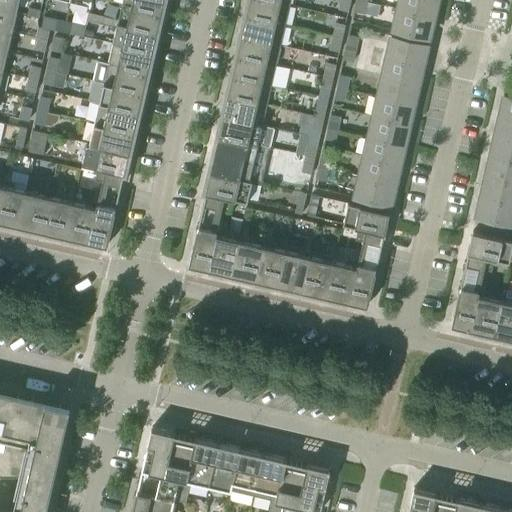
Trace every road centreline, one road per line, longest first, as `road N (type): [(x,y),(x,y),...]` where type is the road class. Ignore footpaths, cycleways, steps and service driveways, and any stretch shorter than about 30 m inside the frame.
road 1 (residential): [(405,342),(482,0)]
road 2 (residential): [(145,281),(208,0)]
road 3 (residential): [(405,342),(145,281)]
road 4 (residential): [(120,389),(379,443)]
road 5 (residential): [(145,281),(0,247)]
road 6 (residential): [(379,443),(511,474)]
road 7 (residential): [(92,511),(120,389)]
road 8 (residential): [(0,361),(120,389)]
